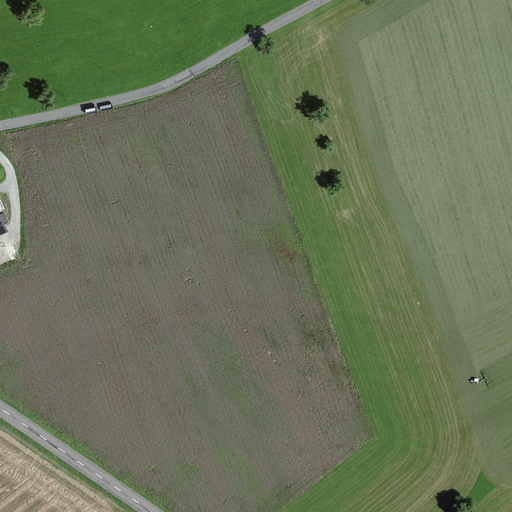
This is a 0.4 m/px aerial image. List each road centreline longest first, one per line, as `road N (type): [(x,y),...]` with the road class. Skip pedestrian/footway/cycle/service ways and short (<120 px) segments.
road 1 (unclassified): [(323,0),(177,82),(0,125)]
road 2 (tertiary): [(152,511),(0,408)]
